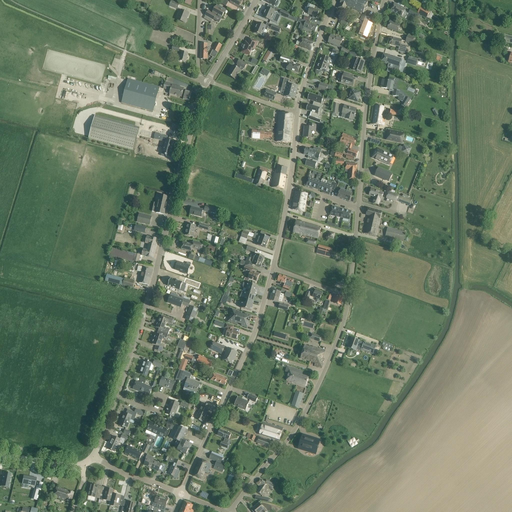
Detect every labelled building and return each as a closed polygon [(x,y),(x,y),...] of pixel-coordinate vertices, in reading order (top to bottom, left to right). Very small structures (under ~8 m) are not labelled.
[(236,12),(238,8),(242,0),(231,0),(230,3),(228,2),(226,6),(236,12)] [(341,0),(340,3),(338,8),(345,11),(347,6),(359,11),(363,13),(368,0),(367,0),(341,0)] [(319,10),(314,9),(315,6),(307,3),(306,6),(306,7),(305,10),(309,11),(308,14),(313,15),(312,17),(316,18),(319,10)] [(405,9),(399,6),(395,3),(391,10),(392,11),(391,12),(395,12),(401,16),(405,9)] [(226,10),(221,7),(217,5),(212,13),(208,11),(205,15),(213,19),(216,15),(221,18),(226,10)] [(266,11),(263,18),(267,19),(273,22),(276,14),(280,16),(281,15),(279,14),(281,10),(275,7),(274,10),(266,7),(265,11),(266,11)] [(430,12),(421,7),(418,13),(426,18),(430,12)] [(411,9),(409,13),(421,20),(423,17),(411,9)] [(189,13),(184,11),(181,10),(177,20),(185,23),(189,13)] [(361,20),(359,24),(362,26),(359,34),(367,37),(372,24),(367,22),(368,18),(362,16),(360,20),(361,20)] [(299,18),(297,22),(301,23),(298,28),(303,30),(304,27),(312,31),(315,32),(317,26),(313,24),(306,21),(299,18)] [(400,25),(395,23),(390,21),(387,28),(398,32),(400,25)] [(257,26),(254,33),(258,35),(258,34),(262,36),(264,37),(265,36),(266,33),(264,32),(265,30),(267,30),(268,27),(266,26),(262,24),(257,22),(256,26),(257,26)] [(342,39),(336,37),(331,35),(328,42),(339,47),(342,39)] [(402,40),(396,39),(391,37),(389,44),(399,47),(398,51),(405,53),(407,47),(406,45),(401,44),(402,40)] [(258,42),(254,40),(249,38),(246,46),(244,46),(241,52),(249,55),(252,49),(254,50),(258,42)] [(302,39),(301,42),(297,41),(296,45),(311,50),(314,43),(302,39)] [(216,43),(212,51),(217,53),(222,45),(216,43)] [(268,51),(263,60),(262,62),(263,63),(265,61),(268,62),(273,54),(272,54),(268,51)] [(182,52),(180,61),(186,62),(188,53),(182,52)] [(401,59),(389,55),(384,54),(381,62),(389,65),(388,67),(398,70),(401,59)] [(323,64),(328,66),(331,59),(321,55),(319,61),(323,63),(323,64)] [(294,64),(294,63),(289,62),(286,61),(287,57),(282,56),(280,62),(288,64),(286,69),(298,73),(300,65),(296,64),(295,64),(294,64)] [(418,60),(409,57),(407,64),(416,67),(418,60)] [(365,61),(360,60),(357,58),(353,70),(361,73),(365,61)] [(247,64),(244,63),(239,60),(237,64),(238,64),(236,67),(233,65),(227,75),(235,79),(241,70),(239,69),(241,66),(244,68),(247,64)] [(323,63),(319,61),(316,69),(326,73),(328,66),(323,64),(323,63)] [(263,68),(260,73),(267,77),(270,72),(263,68)] [(353,76),(348,74),(344,73),(341,82),(352,86),(355,79),(352,78),(353,76)] [(382,80),(381,88),(388,89),(389,89),(389,91),(393,92),(392,96),(398,97),(400,91),(394,90),(392,89),(394,79),(389,78),(388,81),(382,80)] [(126,83),(121,102),(153,111),(158,92),(159,87),(143,83),(137,81),(131,79),(128,79),(126,83)] [(170,94),(177,96),(181,97),(184,89),(177,87),(177,85),(165,82),(164,88),(171,90),(170,94)] [(298,86),(287,83),(284,96),(295,99),(298,86)] [(190,90),(184,89),(182,98),(188,99),(190,90)] [(274,100),(277,93),(267,89),(264,96),(274,100)] [(351,89),(349,93),(348,93),(347,94),(346,97),(347,98),(348,98),(348,99),(358,102),(360,92),(351,89)] [(312,106),(321,109),(324,102),(323,102),(324,98),(323,98),(310,94),(310,93),(309,93),(307,100),(308,100),(314,101),(312,106)] [(401,104),(406,107),(411,99),(406,96),(401,104)] [(319,119),(322,109),(321,109),(312,106),(308,104),(308,106),(307,106),(306,109),(307,109),(306,111),(306,110),(312,112),(310,117),(309,116),(308,119),(320,124),(321,121),(319,120),(319,119)] [(356,109),(351,107),(344,105),(342,113),(347,114),(345,118),(352,120),(354,116),(356,109)] [(384,107),(381,106),(376,106),(373,124),(384,126),(385,115),(383,114),(384,107)] [(292,114),(279,113),(276,142),(290,143),(292,114)] [(129,127),(129,124),(95,115),(89,138),(133,150),(139,130),(129,127)] [(316,125),(314,124),(309,124),(309,127),(304,127),(303,137),(310,138),(311,130),(316,131),(316,125)] [(264,137),(264,132),(264,131),(252,130),(252,138),(263,139),(264,137)] [(388,130),(386,135),(389,136),(388,140),(399,142),(400,138),(403,139),(404,133),(388,130)] [(167,140),(168,136),(156,133),(154,140),(165,143),(162,153),(166,154),(165,157),(171,158),(175,142),(167,140)] [(343,152),(342,154),(343,154),(347,155),(355,158),(356,158),(358,151),(350,149),(351,145),(354,146),(357,139),(343,134),(340,143),(344,145),(343,152)] [(411,148),(404,145),(401,153),(409,155),(411,148)] [(306,147),(304,154),(308,156),(308,158),(314,160),(318,161),(322,148),(318,147),(318,149),(314,147),(313,150),(306,147)] [(394,156),(381,150),(377,148),(372,157),(390,165),(394,156)] [(339,153),(340,151),(337,150),(334,156),(342,159),(343,154),(342,154),(339,153)] [(305,165),(310,167),(315,168),(317,162),(307,159),(305,165)] [(348,179),(351,180),(356,180),(357,164),(346,163),(345,169),(349,170),(348,179)] [(287,168),(282,167),(278,166),(277,170),(275,170),(274,174),(272,187),(283,189),(287,168)] [(378,168),(375,175),(385,180),(388,181),(391,174),(378,168)] [(259,170),(254,184),(262,187),(267,173),(259,170)] [(237,178),(252,183),(254,179),(238,173),(237,178)] [(306,185),(312,187),(315,180),(309,177),(306,185)] [(321,182),(315,180),(312,187),(318,189),(321,182)] [(323,192),(327,184),(321,182),(318,189),(324,191),(323,192)] [(333,186),(327,184),(323,192),(329,195),(333,186)] [(384,193),(376,190),(371,188),(369,195),(375,197),(375,199),(374,199),(372,203),(378,205),(380,199),(381,199),(384,193)] [(343,199),(346,191),(340,189),(338,197),(343,199)] [(306,203),(308,194),(296,191),(294,201),(306,203)] [(346,191),(343,199),(349,201),(352,193),(346,191)] [(396,202),(399,195),(388,192),(386,198),(396,202)] [(168,197),(163,196),(160,195),(158,203),(154,202),(152,211),(156,212),(156,213),(164,214),(168,197)] [(410,206),(412,200),(399,196),(397,201),(410,206)] [(306,203),(294,201),(292,210),(304,212),(306,203)] [(205,207),(204,211),(210,212),(219,214),(220,211),(221,208),(215,206),(214,210),(211,209),(211,208),(205,207)] [(338,212),(339,208),(339,207),(332,206),(331,212),(330,215),(337,217),(338,212)] [(203,209),(196,208),(192,207),(190,214),(201,217),(203,209)] [(382,212),(373,209),(368,208),(366,215),(369,216),(364,233),(369,234),(376,236),(377,229),(382,212)] [(345,210),(344,212),(343,218),(349,219),(351,212),(351,211),(345,210)] [(139,214),(137,221),(149,224),(151,217),(139,214)] [(321,227),(296,221),(293,232),(318,239),(321,227)] [(188,224),(185,233),(189,234),(189,236),(193,237),(195,225),(188,224)] [(146,227),(135,225),(134,231),(145,233),(146,227)] [(404,241),(406,232),(388,227),(386,237),(404,241)] [(258,239),(268,243),(269,238),(259,234),(255,233),(253,238),(257,239),(258,239)] [(147,246),(156,249),(158,239),(147,236),(146,238),(144,237),(143,243),(148,244),(147,246)] [(266,248),(268,243),(258,239),(257,239),(256,244),(266,248)] [(181,249),(186,250),(191,251),(192,248),(201,250),(203,244),(193,242),(192,244),(183,242),(181,249)] [(111,248),(109,255),(112,256),(133,261),(139,262),(139,261),(140,255),(143,256),(148,257),(153,258),(156,249),(147,246),(146,250),(141,248),(140,254),(138,254),(135,253),(135,254),(114,248),(111,248)] [(251,255),(250,258),(262,262),(264,257),(254,254),(253,256),(251,255)] [(262,262),(250,258),(248,257),(246,262),(241,260),(240,264),(245,265),(252,268),(253,265),(261,268),(262,262)] [(178,262),(175,270),(187,274),(190,266),(191,264),(187,262),(186,264),(178,262)] [(252,268),(245,265),(243,270),(247,272),(247,273),(250,274),(248,278),(252,280),(257,281),(259,274),(252,272),(254,269),(252,268)] [(152,269),(147,268),(143,267),(139,283),(148,285),(152,269)] [(105,281),(123,286),(123,285),(124,279),(107,275),(105,281)] [(293,280),(291,279),(280,275),(279,275),(277,281),(285,283),(286,281),(292,283),(293,280)] [(123,285),(123,286),(133,288),(134,283),(130,282),(130,280),(124,278),(124,279),(123,285)] [(171,278),(168,286),(180,290),(182,285),(185,287),(186,284),(179,281),(175,279),(175,280),(171,278)] [(249,290),(248,293),(256,295),(258,286),(244,282),(243,285),(243,286),(243,287),(244,288),(247,289),(249,290)] [(224,293),(224,295),(229,297),(232,288),(228,287),(226,294),(224,293)] [(320,299),(321,297),(322,292),(316,289),(313,296),(317,298),(315,301),(317,302),(319,298),(320,299)] [(270,300),(278,302),(280,292),(273,290),(270,300)] [(247,298),(246,302),(253,303),(256,295),(248,293),(242,291),(241,294),(245,295),(244,298),(247,298)] [(185,305),(187,297),(188,297),(185,296),(183,300),(170,295),(168,302),(181,307),(182,304),(185,305)] [(231,298),(229,297),(224,295),(223,295),(221,302),(226,304),(227,302),(230,302),(231,298)] [(334,303),(336,304),(340,305),(343,298),(334,295),(333,299),(335,300),(334,303)] [(253,303),(246,302),(246,303),(243,302),(241,308),(251,311),(253,303)] [(198,309),(195,308),(191,306),(186,319),(193,322),(198,309)] [(232,309),(230,315),(249,322),(251,316),(245,314),(245,316),(240,314),(241,312),(232,309)] [(155,321),(165,325),(166,322),(167,323),(168,323),(172,324),(174,319),(162,315),(161,317),(160,317),(159,320),(156,319),(155,321)] [(247,327),(249,322),(230,315),(228,321),(237,324),(238,322),(242,323),(242,325),(247,327)] [(165,327),(165,325),(155,321),(154,324),(157,324),(156,327),(159,328),(158,331),(168,335),(170,329),(165,327)] [(233,326),(229,325),(226,324),(225,328),(228,329),(226,336),(236,339),(238,332),(232,330),(233,326)] [(166,340),(168,335),(158,331),(157,334),(156,334),(155,336),(152,336),(151,338),(162,342),(163,339),(166,340)] [(320,342),(321,336),(311,333),(309,338),(320,342)] [(161,344),(162,342),(151,338),(151,340),(153,341),(152,344),(156,346),(155,350),(162,352),(164,345),(161,344)] [(359,341),(356,340),(351,338),(348,348),(356,351),(356,350),(361,351),(362,349),(373,353),(376,346),(364,342),(364,343),(359,341)] [(192,349),(194,343),(188,341),(186,346),(192,349)] [(238,352),(233,350),(228,347),(227,350),(224,349),(225,347),(214,342),(210,349),(221,354),(222,353),(224,355),(222,359),(232,364),(238,352)] [(325,351),(320,349),(312,347),(312,348),(305,346),(301,359),(312,362),(311,365),(317,367),(322,368),(325,359),(323,359),(325,351)] [(183,358),(190,361),(196,364),(197,362),(210,368),(213,362),(199,356),(198,359),(186,354),(185,356),(182,355),(180,359),(182,360),(183,358)] [(179,369),(180,370),(183,371),(183,370),(185,371),(188,363),(189,363),(190,361),(183,358),(182,360),(179,369)] [(140,371),(139,373),(143,375),(147,376),(149,370),(151,363),(149,362),(144,360),(142,368),(141,371),(140,371)] [(292,378),(290,382),(305,387),(309,377),(299,374),(300,370),(287,366),(286,370),(290,371),(288,377),(292,378)] [(183,382),(185,376),(190,378),(192,374),(185,371),(183,370),(183,371),(180,380),(183,382)] [(227,379),(223,377),(213,373),(211,380),(220,383),(225,385),(227,379)] [(172,390),(174,385),(175,382),(163,377),(160,385),(172,390)] [(200,383),(195,382),(188,379),(184,387),(196,392),(200,383)] [(152,388),(136,381),(133,388),(134,388),(134,389),(136,390),(136,389),(150,395),(152,388)] [(295,393),(291,405),(298,408),(299,404),(300,404),(303,395),(295,393)] [(257,398),(249,394),(247,398),(256,402),(257,398)] [(249,402),(242,399),(238,397),(234,405),(246,410),(249,402)] [(179,403),(176,402),(171,400),(168,409),(167,409),(167,410),(166,414),(174,417),(179,403)] [(210,406),(206,404),(203,403),(196,419),(200,421),(200,420),(203,422),(210,406)] [(123,416),(130,419),(139,422),(140,420),(135,418),(137,414),(142,416),(144,412),(136,409),(135,412),(128,409),(126,413),(124,413),(123,416)] [(127,428),(130,419),(123,416),(120,423),(120,422),(119,425),(123,426),(122,427),(123,427),(127,428)] [(167,429),(150,422),(145,433),(150,435),(151,432),(163,437),(165,438),(168,430),(166,429),(167,429)] [(260,434),(279,440),(281,431),(278,430),(279,427),(265,423),(264,426),(262,425),(260,434)] [(170,433),(169,437),(177,441),(176,442),(175,444),(176,445),(177,446),(178,446),(179,446),(177,450),(182,452),(186,454),(189,448),(191,444),(186,442),(187,440),(183,438),(187,430),(183,428),(178,426),(175,424),(174,424),(172,430),(170,433)] [(231,434),(224,431),(220,429),(217,435),(225,438),(223,442),(222,441),(220,445),(227,448),(229,445),(227,444),(229,439),(231,434)] [(120,439),(113,436),(109,446),(108,446),(107,448),(115,452),(119,442),(123,444),(125,440),(126,440),(128,437),(122,434),(120,439)] [(302,436),(298,447),(317,452),(320,442),(302,436)] [(260,438),(258,443),(270,447),(272,442),(260,438)] [(139,459),(141,455),(142,452),(128,446),(125,453),(127,455),(128,454),(139,459)] [(212,453),(209,458),(217,461),(217,462),(221,463),(223,458),(212,453)] [(161,464),(153,460),(153,459),(151,458),(152,457),(147,455),(146,458),(146,459),(144,465),(146,466),(147,466),(158,471),(161,464)] [(173,463),(168,474),(172,475),(172,477),(176,479),(179,473),(177,472),(178,471),(182,462),(178,461),(179,459),(175,457),(171,455),(168,461),(173,463)] [(207,473),(211,464),(200,459),(193,475),(201,479),(204,472),(207,473)] [(217,461),(215,466),(224,470),(226,465),(221,463),(217,462),(217,461)] [(10,487),(12,473),(4,472),(1,485),(10,487)] [(23,480),(22,483),(35,486),(36,478),(24,476),(23,480)] [(276,486),(271,482),(266,480),(265,482),(260,479),(256,483),(260,487),(257,492),(261,495),(263,496),(268,487),(273,490),(276,486)] [(100,499),(102,489),(98,488),(99,486),(91,484),(88,496),(100,499)] [(53,497),(66,501),(71,502),(74,492),(53,486),(52,491),(55,492),(53,497)] [(106,490),(102,489),(100,499),(111,502),(113,494),(114,490),(106,488),(106,490)] [(121,495),(113,494),(111,502),(110,505),(118,507),(119,505),(122,506),(124,498),(120,497),(121,495)] [(149,506),(163,510),(164,506),(166,507),(168,499),(157,495),(154,503),(153,503),(153,505),(150,504),(149,506)] [(124,498),(122,506),(120,511),(133,511),(136,503),(127,501),(127,503),(123,502),(124,498)] [(191,509),(193,505),(184,502),(179,511),(192,511),(193,510),(191,509)] [(263,509),(262,507),(259,503),(253,508),(253,509),(252,510),(253,511),(259,511),(260,511),(266,511),(267,511),(264,508),(263,509)]
